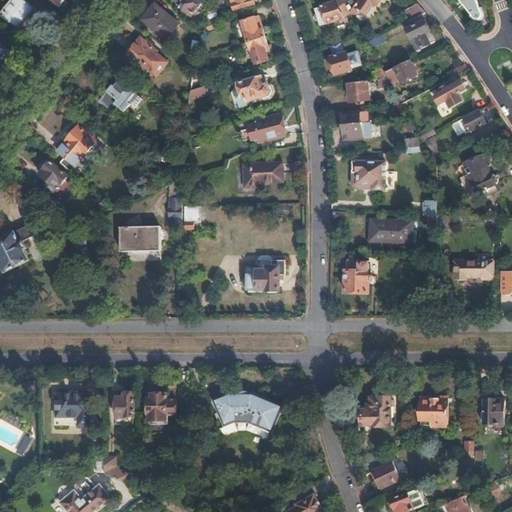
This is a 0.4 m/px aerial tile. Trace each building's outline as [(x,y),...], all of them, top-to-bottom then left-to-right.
[(0,16),(18,32),(36,10),(22,0),(11,0),(0,14),(0,16)] [(201,0),(183,0),(182,1),(187,5),(183,11),(191,17),(202,4),(199,2),(201,0)] [(232,0),(236,9),(255,3),(253,0),(232,0)] [(350,10),(344,0),(335,0),(334,1),(334,2),(315,8),(320,25),(343,17),(344,15),(351,11),(350,10)] [(375,3),(376,0),(362,0),(357,7),(366,13),(374,2),(375,3)] [(482,13),(477,0),(461,0),(476,17),(478,18),(479,18),(481,18),(482,17),(482,15),(482,13)] [(177,23),(154,4),(142,20),(165,39),(177,23)] [(410,21),(426,13),(422,8),(419,4),(405,11),(410,21)] [(219,18),(217,10),(206,13),(204,22),(219,18)] [(255,18),(242,22),(255,64),(268,60),(265,52),(269,50),(263,31),(259,32),(258,29),(262,26),(260,18),(255,18)] [(220,27),(218,20),(204,24),(202,32),(220,27)] [(407,29),(416,50),(430,44),(424,32),(429,30),(425,21),(407,29)] [(434,41),(429,30),(424,32),(430,44),(434,41)] [(387,39),(384,33),(368,40),(371,45),(371,47),(387,39)] [(156,77),(169,62),(157,53),(158,51),(141,38),(123,60),(140,74),(145,68),(156,77)] [(342,45),(334,48),(336,55),(344,53),(342,45)] [(352,69),(347,52),(331,57),(336,75),(352,69)] [(416,75),(409,59),(385,71),(389,77),(397,73),(401,82),(416,75)] [(202,78),(200,69),(204,68),(203,63),(195,65),(190,90),(197,88),(199,79),(202,78)] [(450,79),(469,70),(464,63),(448,71),(450,79)] [(385,71),(383,67),(370,69),(372,80),(389,77),(385,71)] [(274,95),(271,84),(268,85),(265,75),(237,84),(242,98),(246,97),(248,104),(274,95)] [(466,90),(460,80),(436,93),(437,95),(434,96),(439,105),(446,100),(450,108),(463,101),(459,94),(466,90)] [(129,101),(137,92),(129,85),(127,88),(119,81),(116,86),(114,84),(99,101),(113,112),(118,107),(124,112),(131,103),(129,101)] [(368,81),(349,83),(352,101),(370,98),(368,81)] [(209,93),(206,86),(197,88),(190,90),(189,100),(209,93)] [(176,112),(152,94),(148,100),(171,118),(176,112)] [(139,113),(145,118),(152,109),(145,104),(139,113)] [(480,110),(460,120),(466,132),(467,134),(487,123),(480,110)] [(361,123),(360,112),(349,113),(350,117),(344,117),(342,117),(343,125),(361,123)] [(286,137),(280,114),(256,121),(256,123),(249,127),(253,141),(260,141),(261,143),(286,137)] [(466,132),(460,120),(454,124),(460,135),(466,132)] [(363,138),(362,123),(343,125),(343,134),(344,133),(346,133),(347,139),(363,138)] [(423,140),(439,132),(434,123),(418,132),(423,140)] [(70,172),(96,140),(79,126),(77,129),(76,128),(71,134),(72,134),(63,145),(62,144),(58,150),(58,152),(64,156),(59,162),(70,172)] [(419,146),(419,137),(406,138),(406,147),(419,146)] [(137,165),(119,150),(116,154),(136,171),(140,167),(137,165)] [(497,184),(498,181),(498,178),(495,174),(493,173),(491,173),(490,174),(481,155),(464,163),(469,174),(461,178),(470,196),(477,192),(494,185),(497,184)] [(69,176),(67,175),(70,172),(59,162),(56,165),(50,160),(38,174),(58,189),(69,176)] [(385,190),(385,162),(353,161),(352,172),(358,172),(358,182),(373,182),(373,189),(385,190)] [(228,168),(228,163),(200,171),(201,175),(228,168)] [(283,182),(283,163),(245,164),(245,186),(264,186),(264,182),(283,182)] [(15,189),(23,179),(11,170),(3,180),(15,189)] [(373,189),(373,182),(358,182),(358,172),(352,172),(352,188),(373,189)] [(479,197),(497,190),(494,185),(477,192),(479,197)] [(182,227),(182,198),(171,198),(171,208),(169,208),(169,217),(171,217),(171,227),(182,227)] [(438,215),(437,203),(423,203),(423,215),(430,215),(438,215)] [(201,222),(201,206),(185,206),(185,230),(194,229),(194,223),(201,222)] [(346,221),(347,212),(332,211),(332,221),(346,221)] [(455,222),(456,216),(438,215),(438,223),(438,229),(446,229),(446,221),(455,222)] [(412,220),(376,219),(375,240),(411,242),(412,220)] [(23,242),(37,235),(31,224),(0,239),(0,262),(5,273),(30,261),(24,250),(27,249),(23,242)] [(161,250),(161,228),(119,227),(120,250),(161,250)] [(279,292),(279,277),(286,277),(286,261),(272,261),(272,271),(258,271),(258,267),(247,267),(244,269),(244,278),(248,278),(248,292),(266,291),(267,292),(279,292)] [(359,262),(346,261),(345,293),(368,293),(369,264),(359,264),(359,262)] [(495,278),(494,262),(466,262),(466,261),(455,261),(455,279),(466,279),(466,276),(483,276),(483,279),(495,278)] [(437,297),(438,277),(423,277),(423,297),(437,297)] [(274,432),(285,405),(255,392),(246,392),(246,396),(237,396),(237,392),(231,393),(213,400),(225,426),(233,422),(252,422),(274,432)] [(135,418),(135,395),(123,394),(123,397),(118,397),(118,415),(116,415),(116,427),(134,426),(134,418),(135,418)] [(167,401),(167,394),(157,395),(157,399),(148,400),(148,415),(150,415),(150,426),(170,425),(169,416),(177,416),(176,400),(167,401)] [(90,427),(90,395),(57,395),(57,417),(79,418),(79,426),(90,427)] [(449,420),(449,404),(450,404),(450,397),(440,397),(440,398),(433,399),(433,397),(423,397),(422,425),(446,425),(446,420),(449,420)] [(505,425),(505,400),(496,400),(495,398),(489,398),(486,401),(486,413),(482,413),(482,423),(486,423),(486,425),(505,425)] [(394,418),(394,405),(391,405),(391,399),(372,399),(372,406),(368,407),(368,411),(363,411),(363,426),(392,426),(392,418),(394,418)] [(18,452),(25,455),(33,439),(20,432),(15,440),(1,433),(0,435),(0,440),(19,450),(18,452)] [(354,472),(384,458),(380,452),(351,463),(354,472)] [(483,464),(483,452),(475,452),(475,461),(474,464),(479,467),(480,468),(483,464)] [(105,474),(105,460),(92,459),(92,472),(105,474)] [(129,475),(118,470),(118,460),(107,460),(107,475),(123,482),(125,483),(129,475)] [(393,462),(373,471),(381,490),(401,481),(393,462)] [(391,501),(417,489),(414,482),(388,494),(391,501)] [(501,493),(497,485),(486,490),(491,498),(501,493)] [(66,511),(94,511),(110,499),(100,487),(82,502),(74,492),(60,503),(66,511)] [(404,511),(423,505),(417,489),(391,501),(392,502),(390,503),(392,508),(394,507),(395,511),(404,511)] [(470,511),(463,495),(456,499),(445,504),(449,511),(470,511)] [(298,509),(291,511),(323,511),(316,497),(297,506),(298,509)]
